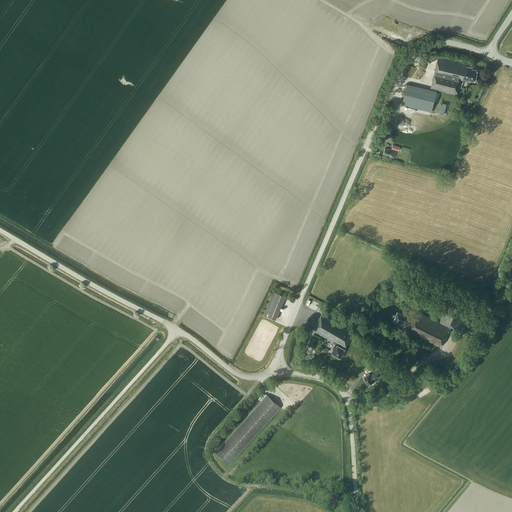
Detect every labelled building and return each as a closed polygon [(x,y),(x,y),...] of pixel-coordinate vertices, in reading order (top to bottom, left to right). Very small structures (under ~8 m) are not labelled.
[(475,81),(478,70),(472,69),(473,67),(467,66),(467,65),(463,64),(463,62),(438,56),(431,89),(457,95),(460,83),(463,84),(464,80),(469,81),(470,80),(475,81)] [(407,83),(402,104),(431,112),(436,91),(407,83)] [(391,157),(394,158),(396,151),(388,149),(385,148),(383,153),(391,156),(391,157)] [(264,315),(275,319),(285,296),(274,291),(264,315)] [(451,326),(456,329),(467,306),(451,297),(439,322),(416,311),(411,319),(404,315),(397,311),(396,314),(393,313),(391,317),(394,318),(392,321),(408,329),(407,331),(440,347),(451,326)] [(333,347),(334,348),(332,353),(340,358),(345,349),(341,347),(342,345),(345,347),(354,331),(323,312),(312,330),(331,341),(332,342),(332,341),(334,342),(333,343),(335,344),(333,347)] [(312,332),(311,331),(312,328),(305,325),(298,340),(306,344),(312,332)] [(381,376),(377,370),(370,375),(369,374),(364,377),(369,385),(374,381),(374,380),(381,376)] [(267,395),(216,452),(230,464),(281,407),(267,395)]
